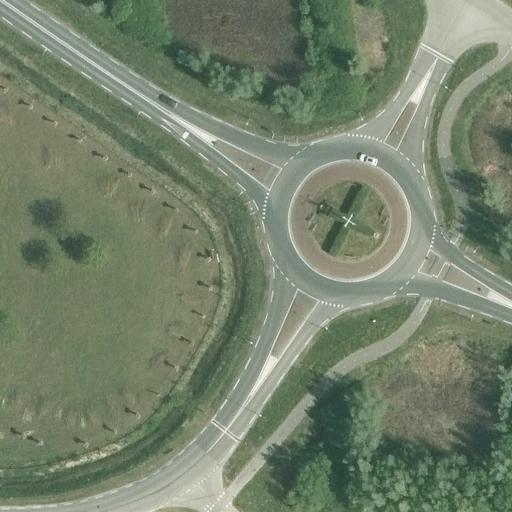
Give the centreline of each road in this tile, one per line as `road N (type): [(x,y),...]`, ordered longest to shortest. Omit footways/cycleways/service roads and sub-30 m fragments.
road 1 (primary): [(160,108),(0,0)]
road 2 (primary): [(302,162),(160,108)]
road 3 (primary): [(160,108),(275,202)]
road 4 (secondary): [(253,391),(336,295)]
road 5 (secondary): [(293,273),(253,391)]
road 6 (tertiary): [(400,169),(440,53)]
